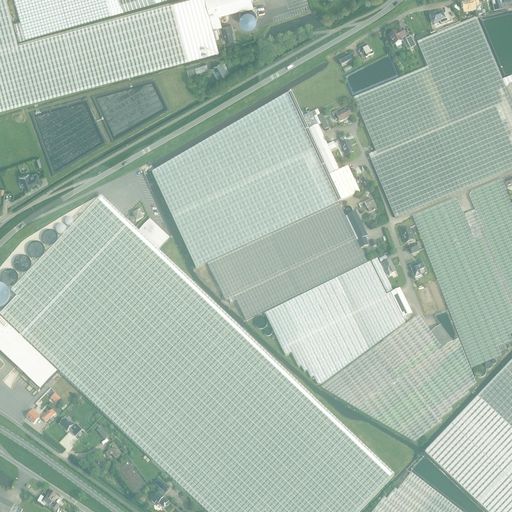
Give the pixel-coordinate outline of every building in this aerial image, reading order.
[(0,0),(0,110),(218,52),(219,52),(215,38),(205,0),(182,0),(125,16),(18,44),(5,0),(0,0)] [(19,40),(124,11),(120,0),(14,0),(20,21),(14,23),(19,40)] [(153,0),(120,0),(124,11),(137,7),(154,3),(153,0)] [(205,0),(215,38),(219,37),(217,28),(222,27),(219,15),(240,10),(241,11),(254,7),(251,0),(205,0)] [(466,2),(461,3),(464,13),(475,11),(476,15),(483,14),(482,9),(479,0),(468,0),(465,1),(466,2)] [(491,0),(491,1),(494,12),(500,10),(497,0),(491,0)] [(511,5),(510,0),(497,0),(500,10),(511,7),(511,5)] [(435,14),(430,16),(433,25),(440,22),(441,25),(450,21),(447,13),(443,14),(442,13),(435,15),(435,14)] [(511,105),(505,88),(511,85),(511,76),(502,80),(476,18),(417,42),(427,67),(353,97),(376,152),(368,155),(394,218),(511,169),(511,105)] [(225,42),(234,39),(231,30),(232,29),(231,26),(221,29),(224,38),(225,42)] [(400,39),(405,36),(402,30),(394,34),(394,33),(389,35),(394,45),(401,41),(400,39)] [(405,39),(410,49),(416,46),(411,36),(405,39)] [(363,53),(365,58),(372,54),(373,53),(372,51),(371,50),(370,51),(368,46),(367,46),(366,44),(358,47),(360,50),(358,51),(360,55),(363,53)] [(341,66),(351,61),(348,55),(338,60),(341,66)] [(219,78),(227,74),(221,63),(214,67),(219,78)] [(208,70),(206,64),(187,70),(188,76),(208,70)] [(291,92),(152,173),(196,268),(342,201),(309,129),(318,125),(320,124),(317,117),(317,116),(315,111),(314,111),(302,116),(291,92)] [(339,122),(350,116),(347,109),(339,113),(338,110),(332,114),(335,120),(338,119),(337,120),(338,121),(338,120),(339,122)] [(318,125),(309,129),(342,201),(355,195),(360,193),(348,167),(339,171),(337,167),(328,148),(327,145),(324,139),(322,133),(318,125)] [(345,155),(353,152),(348,141),(340,145),(345,155)] [(26,187),(27,189),(36,185),(36,184),(43,181),(40,174),(33,176),(32,174),(23,178),(25,183),(23,184),(24,187),(26,187)] [(453,199),(412,216),(427,256),(447,309),(448,309),(458,336),(471,369),(485,363),(501,356),(497,347),(502,345),(511,341),(511,340),(510,335),(511,334),(511,205),(501,179),(481,188),(471,192),(469,196),(472,204),(475,211),(471,212),(463,215),(458,201),(453,199)] [(158,250),(139,231),(101,195),(10,291),(16,296),(0,313),(0,316),(205,511),(359,511),(395,475),(158,250)] [(369,213),(376,209),(372,200),(364,203),(367,209),(367,208),(369,213)] [(367,262),(360,249),(345,216),(339,203),(207,264),(226,302),(229,300),(230,304),(236,301),(246,321),(307,291),(367,262)] [(144,214),(143,212),(141,208),(132,213),(136,221),(143,218),(141,215),(144,214)] [(355,212),(345,216),(360,249),(368,245),(364,237),(367,236),(355,212)] [(139,231),(158,250),(170,238),(150,219),(139,231)] [(405,243),(413,240),(409,228),(400,231),(402,237),(403,237),(405,243)] [(28,249),(30,258),(24,256),(19,257),(17,261),(19,261),(17,266),(19,266),(19,269),(23,271),(29,269),(32,259),(40,258),(43,248),(42,244),(37,242),(30,244),(28,249)] [(377,259),(371,262),(387,294),(393,291),(377,259)] [(389,275),(395,272),(389,260),(383,264),(389,275)] [(419,271),(424,268),(421,261),(409,266),(414,277),(420,275),(419,271)] [(368,263),(265,314),(281,347),(285,355),(290,352),(298,368),(301,367),(304,372),(307,371),(311,379),(314,378),(317,385),(321,385),(364,353),(405,323),(403,318),(391,293),(386,295),(370,262),(368,263)] [(0,280),(11,287),(19,276),(7,268),(0,279),(0,280)] [(399,288),(393,292),(391,293),(403,318),(412,314),(399,288)] [(457,338),(452,342),(442,349),(430,333),(418,316),(375,348),(330,381),(321,388),(350,405),(375,420),(395,432),(414,443),(422,437),(442,422),(441,420),(440,420),(452,410),(450,408),(469,394),(467,391),(476,384),(466,360),(457,338)] [(35,388),(36,389),(35,390),(38,392),(40,390),(57,373),(0,318),(0,351),(16,367),(19,363),(26,370),(23,373),(31,382),(29,384),(34,388),(35,388)] [(440,326),(430,333),(442,349),(452,342),(440,326)] [(511,511),(511,361),(425,453),(487,511),(511,511)] [(484,372),(484,371),(483,370),(483,369),(482,368),(481,367),(479,366),(478,366),(476,367),(475,367),(474,368),(473,369),(473,370),(472,372),(472,373),(473,374),(473,375),(474,376),(475,377),(477,377),(478,378),(479,378),(480,377),(482,376),(483,375),(483,374),(484,373),(484,372)] [(34,423),(36,420),(40,416),(34,411),(35,410),(34,410),(33,410),(27,417),(34,423)] [(45,422),(52,417),(49,412),(41,418),(45,422)] [(65,419),(59,424),(67,432),(70,429),(73,432),(72,433),(75,437),(82,430),(78,427),(75,430),(72,427),(72,426),(65,419)] [(100,428),(97,431),(100,435),(104,439),(108,435),(100,428)] [(115,460),(122,455),(113,443),(110,445),(112,448),(105,454),(107,458),(111,455),(115,460)] [(460,511),(411,473),(397,491),(394,489),(386,500),(384,498),(372,511),(460,511)] [(163,492),(161,495),(158,494),(156,497),(155,496),(154,496),(153,496),(152,497),(151,498),(151,500),(151,501),(152,502),(157,506),(159,504),(161,506),(163,508),(165,506),(166,506),(167,506),(168,505),(168,504),(168,503),(168,502),(163,498),(170,489),(160,480),(156,485),(163,492)] [(47,496),(43,502),(49,506),(56,511),(59,506),(55,503),(53,506),(50,504),(53,500),(54,500),(57,496),(50,491),(47,496)] [(0,511),(21,511),(22,510),(14,506),(15,505),(0,497),(0,511)]
